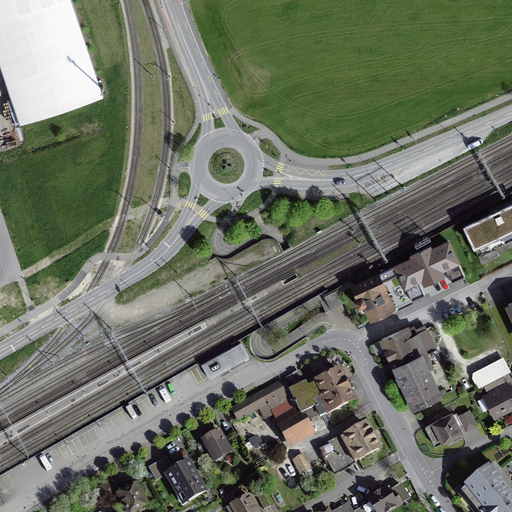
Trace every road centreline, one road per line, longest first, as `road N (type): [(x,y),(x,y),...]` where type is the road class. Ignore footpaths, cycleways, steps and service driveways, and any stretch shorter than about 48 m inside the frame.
road 1 (residential): [(353,342),(323,340),(7,511)]
road 2 (secondary): [(0,351),(152,263),(189,222)]
road 3 (secondary): [(299,178),(373,171),(511,110)]
road 4 (residential): [(353,342),(511,270)]
road 5 (residential): [(412,449),(300,511)]
road 6 (residential): [(412,449),(353,342)]
